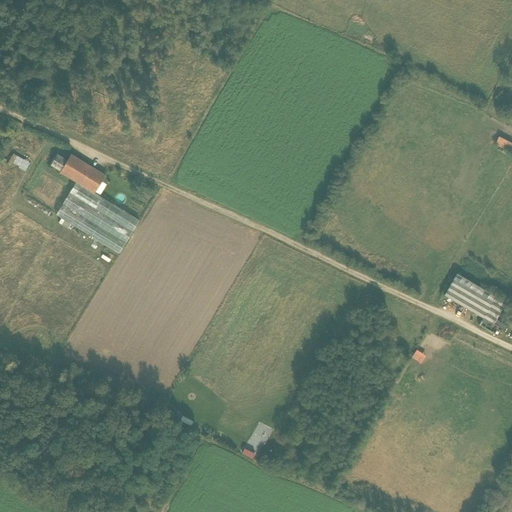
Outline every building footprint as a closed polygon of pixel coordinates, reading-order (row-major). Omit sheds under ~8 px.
[(496,144),(511,151),(511,141),(500,136),(496,144)] [(94,193),(105,176),(71,155),(67,161),(57,154),(50,166),(94,193)] [(13,163),(26,170),(30,162),(18,155),(13,163)] [(139,221),(75,183),(56,215),(119,253),(139,221)] [(444,295),(483,318),(493,324),(506,302),(456,274),(444,295)]
